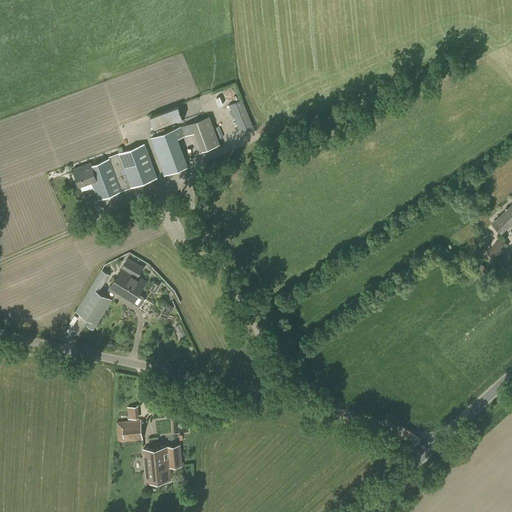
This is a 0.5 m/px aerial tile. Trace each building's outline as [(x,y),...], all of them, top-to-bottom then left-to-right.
[(232,112),(241,133),(254,128),(243,99),(228,105),(231,112),(232,112)] [(219,142),(210,119),(184,128),(183,125),(150,137),(164,175),(189,166),(179,139),(186,136),(187,138),(196,135),(200,150),(219,142)] [(92,181),(98,199),(158,177),(144,142),(109,156),(109,157),(91,164),(92,166),(74,172),(79,186),(92,181)] [(511,204),(492,224),(501,234),(511,223),(511,204)] [(488,253),(497,260),(508,244),(500,238),(488,253)] [(143,296),(138,293),(146,281),(139,276),(143,267),(128,257),(114,280),(109,288),(132,303),(133,302),(137,305),(142,304),(144,300),(143,296)] [(98,274),(105,279),(106,279),(110,273),(102,268),(101,268),(98,274)] [(113,299),(100,290),(102,286),(94,280),(75,310),(97,324),(113,299)] [(182,324),(176,327),(181,336),(187,332),(182,324)] [(143,440),(141,419),(139,419),(116,421),(118,442),(143,440)] [(182,465),(180,445),(143,448),(146,482),(171,479),(170,467),(182,465)]
